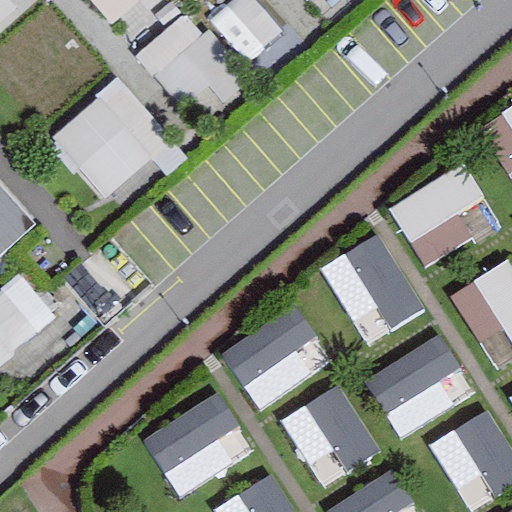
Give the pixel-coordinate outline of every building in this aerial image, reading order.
[(0,70),(45,121),(111,62),(55,0),(54,0),(0,48),(0,70)] [(100,0),(130,31),(163,0),(100,0)] [(214,0),(206,8),(260,66),(300,28),(273,0),(214,0)] [(114,203),(181,144),(126,81),(59,139),(114,203)] [(511,112),(487,127),(511,170),(511,112)] [(434,271),(507,227),(469,165),(396,209),(434,271)] [(0,177),(0,266),(45,224),(0,177)] [(511,262),(457,297),(505,372),(511,367),(511,262)] [(33,272),(0,298),(0,371),(68,316),(33,272)] [(265,411),(319,378),(302,350),(323,337),(303,305),(228,351),(265,411)] [(408,437),(460,408),(445,381),(467,369),(448,335),(374,377),(408,437)] [(316,464),(341,448),(358,473),(390,453),(347,387),(290,423),(316,464)] [(224,392),(151,441),(190,498),(262,449),(224,392)] [(421,511),(409,477),(339,501),(343,511),(421,511)]
